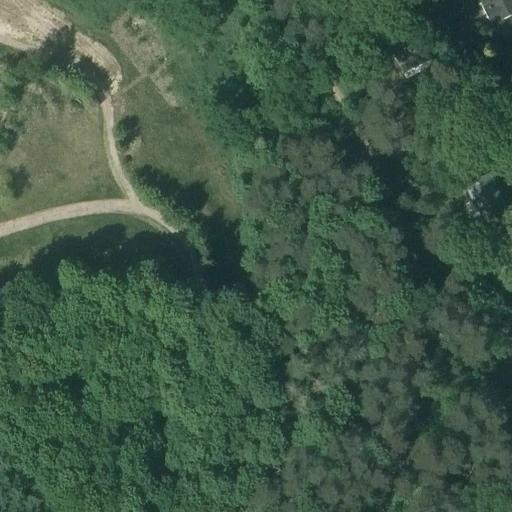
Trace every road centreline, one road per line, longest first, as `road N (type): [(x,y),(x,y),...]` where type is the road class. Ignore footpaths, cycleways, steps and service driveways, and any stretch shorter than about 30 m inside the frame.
road 1 (track): [(274,0),(390,200),(422,287),(426,385),(370,511)]
road 2 (track): [(162,511),(168,428),(205,305),(202,256),(179,220),(150,205),(55,214),(0,229)]
road 3 (track): [(0,31),(71,61),(113,100),(122,159),(150,205)]
